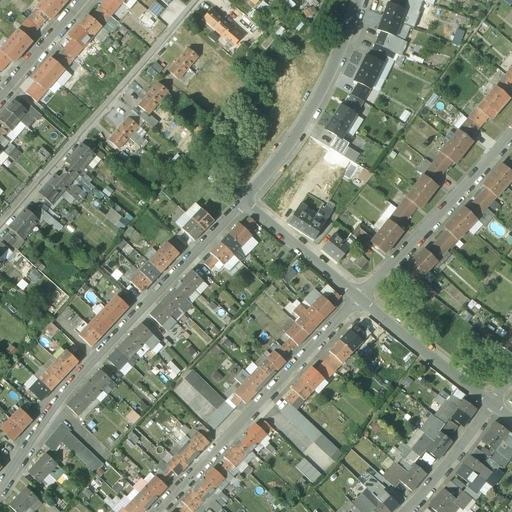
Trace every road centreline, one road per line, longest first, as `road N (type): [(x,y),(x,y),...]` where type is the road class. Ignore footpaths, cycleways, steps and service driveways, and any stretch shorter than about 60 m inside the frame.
road 1 (residential): [(245,198),(48,409),(0,486)]
road 2 (residential): [(0,226),(194,0)]
road 3 (residential): [(361,297),(158,511)]
road 4 (residential): [(359,0),(298,133),(245,198)]
road 5 (residential): [(511,130),(361,297)]
road 6 (residential): [(361,297),(491,403)]
road 7 (residential): [(245,198),(361,297)]
road 8 (residential): [(405,511),(491,403)]
road 9 (residential): [(85,0),(0,100)]
